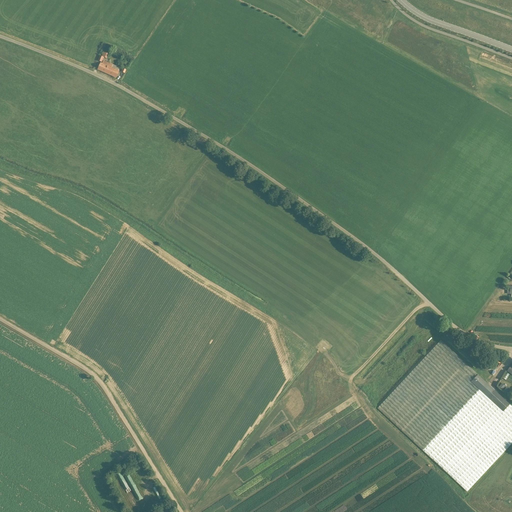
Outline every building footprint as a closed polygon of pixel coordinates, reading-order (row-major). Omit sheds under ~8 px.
[(104,52),(102,56),(100,55),(98,60),(102,62),(104,57),(107,59),(109,54),(104,52)] [(101,62),(98,69),(116,77),(119,71),(111,67),(112,65),(103,61),(102,63),(101,62)] [(467,492),(511,443),(511,406),(441,340),(378,408),(467,492)] [(479,364),(486,371),(490,367),(483,360),(479,364)] [(503,391),(508,394),(511,390),(508,386),(503,391)] [(143,471),(139,472),(147,496),(151,494),(143,471)] [(130,508),(148,502),(137,473),(131,475),(130,474),(124,477),(126,480),(121,482),(122,484),(119,485),(118,482),(115,483),(119,493),(124,491),(130,508)]
